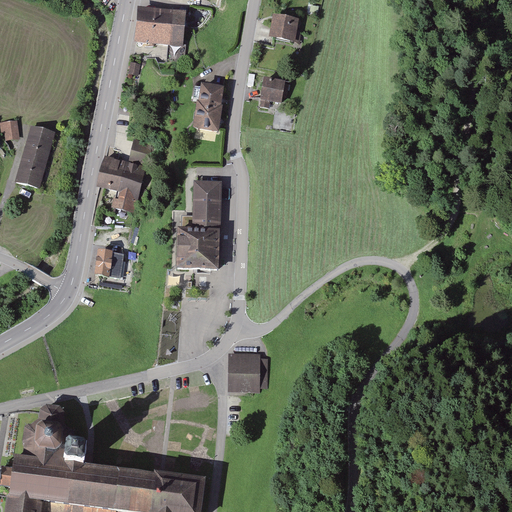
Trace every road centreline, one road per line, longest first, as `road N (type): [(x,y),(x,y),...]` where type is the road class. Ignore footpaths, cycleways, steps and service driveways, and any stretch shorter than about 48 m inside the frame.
road 1 (unclassified): [(236,325),(269,327),(357,262),(388,263),(412,283),(408,331),(357,400),(351,511)]
road 2 (residential): [(255,0),(233,140),(243,188),(236,325)]
road 3 (secondary): [(127,0),(67,294)]
road 4 (track): [(455,205),(482,74),(502,51),(511,53)]
road 5 (residential): [(207,360),(40,400)]
road 6 (unclassified): [(212,511),(223,407),(207,360)]
road 7 (track): [(400,268),(438,236),(455,205),(511,241)]
